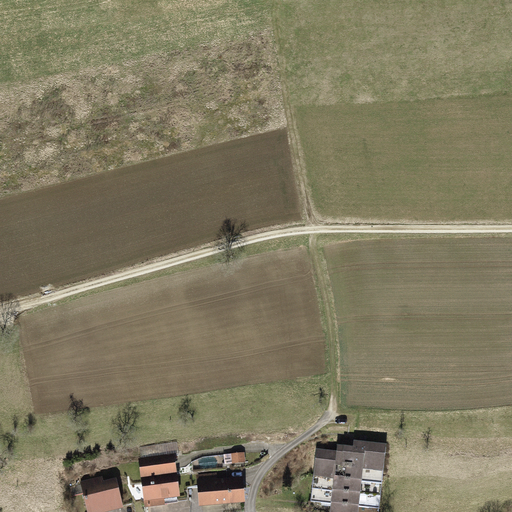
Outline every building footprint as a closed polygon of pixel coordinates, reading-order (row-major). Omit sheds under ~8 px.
[(333,452),(313,450),(305,509),(330,511),(374,511),(382,446),(348,441),(347,447),(334,446),(333,452)] [(172,452),(135,456),(141,508),(161,505),(160,498),(176,497),(172,452)] [(243,452),(229,453),(230,464),(244,463),(243,452)] [(215,473),(191,474),(193,506),(239,503),(237,478),(216,480),(215,473)] [(101,476),(77,481),(83,511),(99,511),(120,508),(114,478),(102,480),(101,476)]
